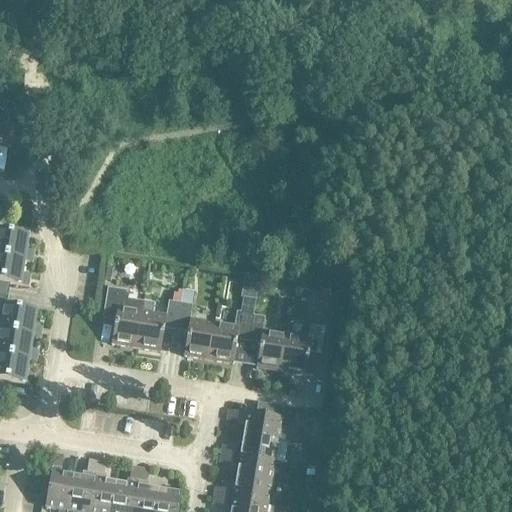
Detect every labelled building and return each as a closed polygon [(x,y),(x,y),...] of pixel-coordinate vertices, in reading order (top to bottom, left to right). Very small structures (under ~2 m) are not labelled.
[(0,136),(9,138),(12,121),(25,123),(24,104),(15,102),(14,110),(0,108),(0,136)] [(0,260),(24,264),(31,266),(32,260),(30,260),(31,255),(25,254),(28,240),(0,235),(0,260)] [(24,264),(0,260),(0,297),(7,299),(9,287),(20,289),(20,288),(27,289),(28,284),(26,284),(27,279),(21,278),(24,264)] [(135,351),(143,305),(128,302),(128,299),(124,293),(107,291),(102,322),(115,324),(111,347),(135,351)] [(183,291),(182,295),(180,306),(176,330),(188,332),(183,359),(208,363),(214,327),(191,323),(194,308),(190,308),(192,293),(183,291)] [(154,306),(143,305),(135,351),(160,355),(164,328),(176,330),(180,306),(182,295),(179,294),(178,297),(169,295),(165,319),(152,316),(154,306)] [(320,294),(318,310),(332,312),(334,297),(320,294)] [(7,299),(0,297),(0,334),(32,340),(39,341),(40,336),(38,336),(39,331),(33,330),(36,315),(5,310),(7,299)] [(236,330),(214,327),(208,363),(232,367),(232,366),(244,368),(252,318),(255,303),(241,300),(236,330)] [(264,320),(252,318),(244,368),(256,370),(255,371),(280,375),(286,339),(262,335),(264,320)] [(286,339),(280,375),(305,379),(309,352),(321,354),(325,330),(309,327),(307,342),(286,339)] [(32,340),(0,334),(0,358),(28,364),(35,365),(36,360),(34,359),(35,354),(30,353),(32,340)] [(28,364),(0,358),(0,395),(4,397),(6,385),(24,388),(24,387),(31,389),(32,383),(30,383),(31,378),(26,377),(28,364)] [(243,439),(277,444),(289,446),(293,424),(281,422),(283,410),(257,406),(255,418),(228,413),(226,423),(245,426),(243,439)] [(221,448),(220,457),(274,466),(277,444),(243,439),(241,451),(221,448)] [(321,450),(308,449),(307,457),(311,462),(320,464),(321,450)] [(53,511),(67,511),(72,480),(60,477),(63,458),(53,456),(50,476),(45,511),(53,511)] [(274,466),(220,457),(218,465),(238,469),(236,481),(270,487),(274,466)] [(72,480),(67,511),(89,511),(94,483),(95,478),(97,464),(88,462),(86,475),(81,478),(81,481),(72,480)] [(97,464),(95,478),(103,479),(106,465),(97,464)] [(137,485),(140,470),(131,469),(129,484),(137,485)] [(136,490),(132,511),(154,511),(158,494),(145,492),(149,472),(140,470),(137,485),(136,490)] [(304,490),(312,491),(314,491),(315,481),(313,481),(305,480),(304,490)] [(236,481),(232,502),(267,508),(270,487),(236,481)] [(110,511),(115,487),(94,483),(89,511),(110,511)] [(132,511),(136,490),(115,487),(110,511),(132,511)] [(213,499),(226,501),(228,492),(214,490),(213,499)] [(158,494),(154,511),(177,511),(180,497),(158,494)] [(226,501),(213,499),(211,508),(225,510),(226,501)] [(266,511),(267,508),(232,502),(230,511),(266,511)]
